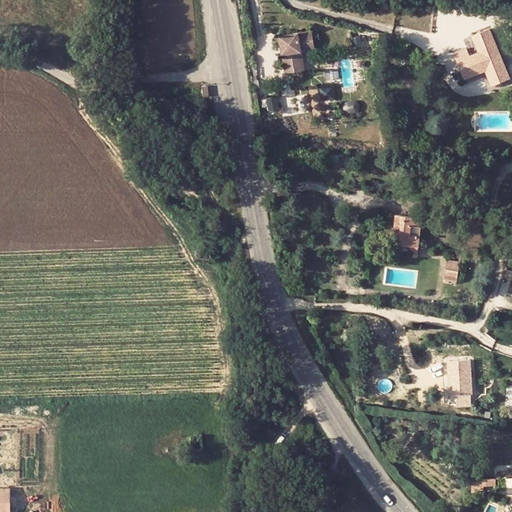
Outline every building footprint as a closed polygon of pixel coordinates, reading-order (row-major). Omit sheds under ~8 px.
[(491,27),(472,31),(479,50),(469,54),(467,46),(453,50),(464,77),(491,68),(496,83),(509,78),(491,27)] [(280,36),(285,72),(298,70),(297,62),(295,63),(294,52),(302,51),(301,45),(313,43),(312,30),(280,36)] [(297,62),(298,70),(305,69),(302,51),(314,49),(313,43),(301,45),(302,51),(294,52),(295,63),(297,62)] [(415,244),(422,245),(425,216),(399,212),(398,222),(402,222),(399,241),(415,244)] [(414,252),(422,252),(422,245),(415,244),(414,252)] [(198,260),(210,260),(210,251),(197,251),(198,260)] [(457,277),(460,277),(463,257),(451,255),(448,276),(457,277)] [(472,356),(441,358),(441,366),(448,366),(450,394),(474,393),(472,356)] [(190,436),(192,451),(202,450),(201,435),(190,436)] [(472,479),(472,490),(484,490),(484,486),(497,485),(496,478),(472,479)] [(0,511),(9,511),(10,487),(0,486),(0,511)]
